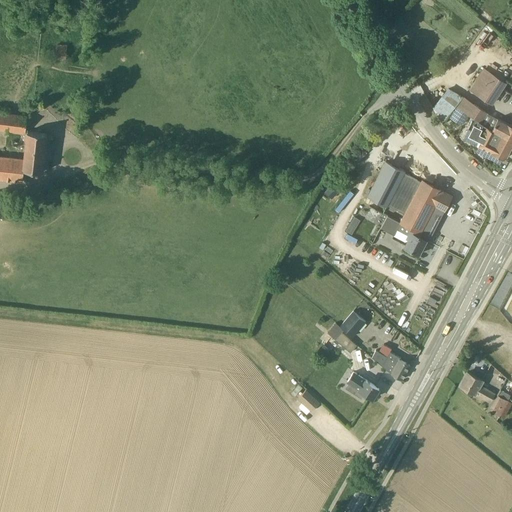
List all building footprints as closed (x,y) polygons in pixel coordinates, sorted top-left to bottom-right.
[(67,45),(57,44),(56,59),(65,60),(67,45)] [(470,90),(492,104),(506,82),(484,68),(470,90)] [(448,87),(433,107),(443,122),(456,105),(462,95),(448,87)] [(462,95),(456,105),(458,106),(470,115),(481,122),(487,113),(462,95)] [(470,115),(458,106),(452,116),(464,123),(470,115)] [(0,111),(0,177),(23,180),(25,169),(43,171),(48,133),(28,131),(25,157),(0,154),(0,126),(26,129),(27,114),(0,111)] [(492,130),(511,140),(511,125),(507,123),(498,118),(492,130)] [(511,140),(492,130),(473,120),(470,125),(471,126),(471,125),(476,127),(469,140),(474,143),(473,144),(474,144),(474,143),(503,158),(504,158),(507,157),(511,146),(511,140)] [(387,206),(388,204),(405,172),(406,171),(386,161),(368,196),(387,206)] [(422,181),(405,172),(388,204),(406,214),(401,222),(430,238),(452,196),(442,191),(443,190),(423,180),(422,181)] [(368,206),(366,211),(359,208),(356,214),(379,226),(385,215),(368,206)] [(430,238),(401,222),(387,215),(381,228),(394,235),(398,229),(409,235),(408,238),(409,239),(405,247),(419,254),(420,252),(422,253),(425,247),(423,247),(427,240),(429,241),(430,238)] [(352,234),(356,227),(350,223),(346,230),(352,234)] [(354,311),(341,326),(353,337),(366,321),(354,311)] [(335,339),(350,352),(357,345),(342,332),(335,339)] [(324,360),(330,353),(322,346),(316,353),(324,360)] [(390,351),(386,358),(383,356),(385,354),(377,349),(373,357),(382,366),(386,369),(402,380),(410,365),(400,359),(401,358),(390,351)] [(379,388),(354,372),(348,381),(360,389),(359,390),(373,398),(379,388)] [(468,372),(461,385),(490,401),(495,393),(480,385),(483,380),(468,372)] [(491,407),(506,415),(511,403),(511,402),(508,400),(511,395),(500,389),(491,407)] [(319,401),(306,390),(299,398),(311,410),(319,401)]
